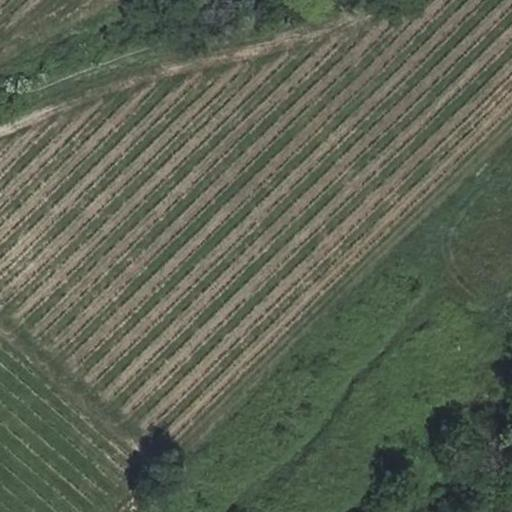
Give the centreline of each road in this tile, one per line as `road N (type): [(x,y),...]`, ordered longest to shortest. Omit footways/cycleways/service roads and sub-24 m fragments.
road 1 (track): [(0,139),(150,81),(363,21),(394,0)]
road 2 (track): [(287,0),(57,74),(0,101)]
